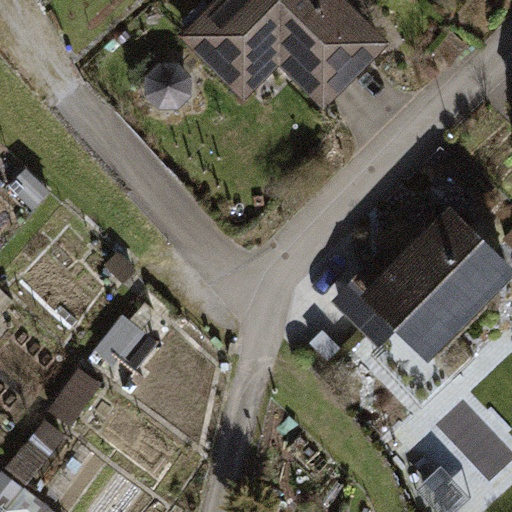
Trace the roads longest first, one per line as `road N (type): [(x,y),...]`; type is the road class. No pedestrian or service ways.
road 1 (residential): [(511,48),(271,312),(222,511)]
road 2 (unknown): [(271,312),(0,93)]
